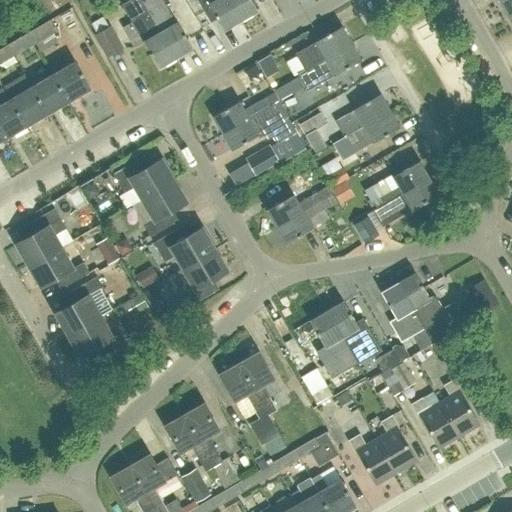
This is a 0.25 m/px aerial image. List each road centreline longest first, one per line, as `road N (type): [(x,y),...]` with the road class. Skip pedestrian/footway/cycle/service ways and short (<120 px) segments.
road 1 (residential): [(266,276),(104,445)]
road 2 (residential): [(480,236),(266,276)]
road 3 (residential): [(0,262),(104,445)]
road 4 (residential): [(266,276),(163,99)]
road 5 (residential): [(163,99),(333,0)]
road 6 (residential): [(0,196),(163,99)]
road 7 (residential): [(400,511),(511,446)]
